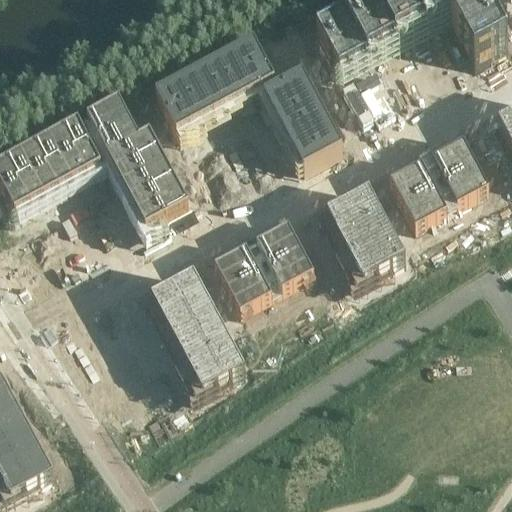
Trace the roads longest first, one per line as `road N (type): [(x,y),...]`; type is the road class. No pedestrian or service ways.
road 1 (residential): [(511,94),(0,342)]
road 2 (motorway): [(511,269),(147,511)]
road 3 (motorway): [(511,296),(183,511)]
road 4 (motorway): [(511,347),(269,511)]
road 5 (motorway): [(341,511),(511,402)]
road 6 (motorway): [(411,511),(511,445)]
